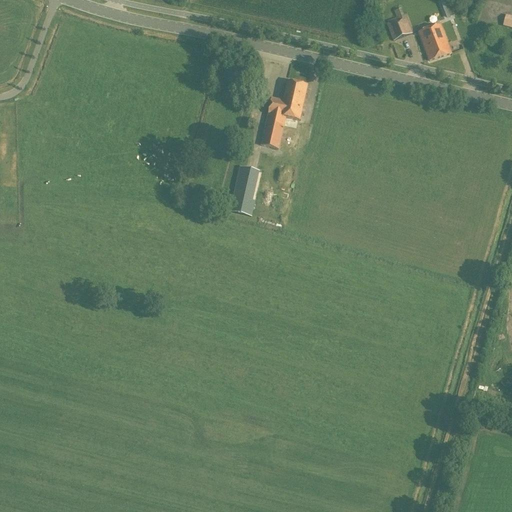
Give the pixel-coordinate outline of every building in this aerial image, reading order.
[(455,17),(448,0),(443,0),(440,1),(447,20),(455,17)] [(502,27),(511,28),(511,16),(503,16),(502,27)] [(405,21),(404,17),(394,21),(396,24),(387,27),(393,41),(412,34),(406,20),(405,21)] [(429,62),(451,54),(440,25),(419,33),(429,62)] [(267,115),(260,146),(279,150),(286,118),(300,121),(307,86),(296,84),(295,82),(290,81),(288,82),(287,82),(283,102),(271,100),(268,115),(267,115)] [(256,203),(253,203),(260,173),(240,169),(230,214),(252,218),(256,203)]
